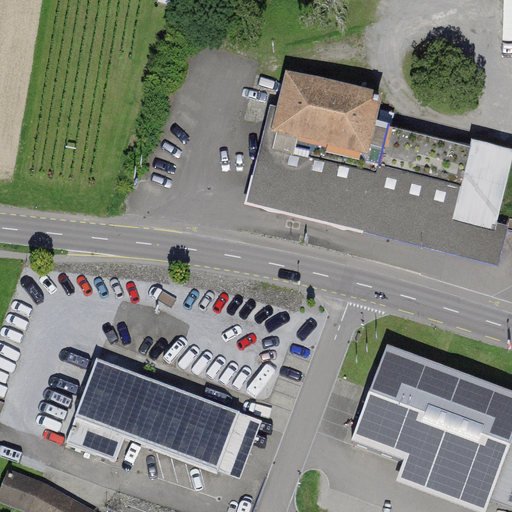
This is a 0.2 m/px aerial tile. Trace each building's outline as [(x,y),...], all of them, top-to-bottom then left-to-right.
[(380,103),(282,80),(266,146),(365,169),(380,103)] [(468,153),(374,131),(365,169),(459,191),(468,153)] [(495,236),(511,158),(511,157),(470,148),(453,227),(495,236)] [(511,397),(390,354),(360,439),(511,494),(511,397)] [(263,426),(90,365),(68,428),(240,490),(263,426)] [(12,472),(0,501),(0,502),(24,511),(99,511),(101,508),(12,472)]
